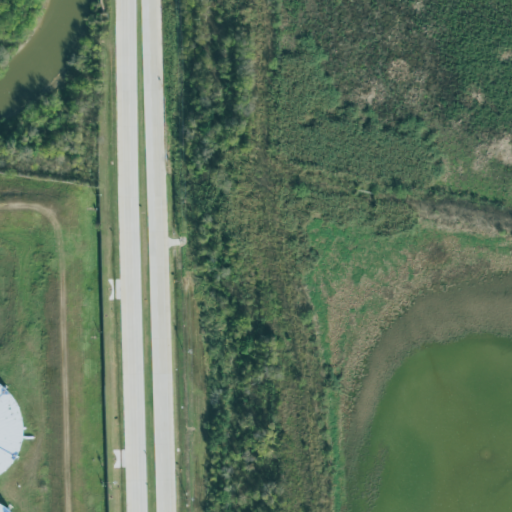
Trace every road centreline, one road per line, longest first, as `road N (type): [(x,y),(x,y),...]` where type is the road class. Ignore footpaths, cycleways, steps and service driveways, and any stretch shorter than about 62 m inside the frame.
road 1 (primary): [(163,511),(147,0)]
road 2 (primary): [(127,0),(135,511)]
